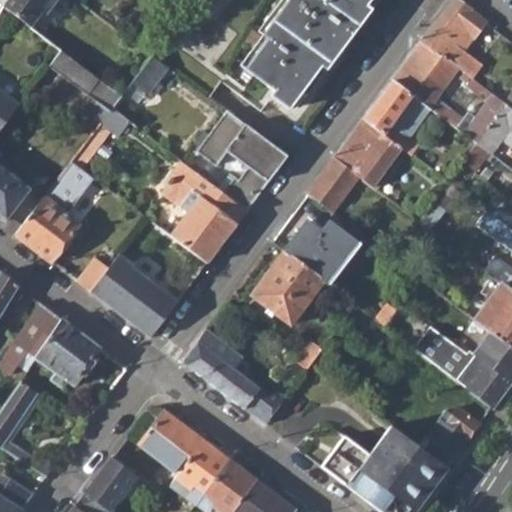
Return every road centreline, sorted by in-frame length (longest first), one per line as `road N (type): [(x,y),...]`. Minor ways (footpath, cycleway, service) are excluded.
road 1 (residential): [(424,0),(154,364)]
road 2 (residential): [(154,364),(344,511)]
road 3 (residential): [(0,246),(154,364)]
road 4 (residential): [(154,364),(43,511)]
